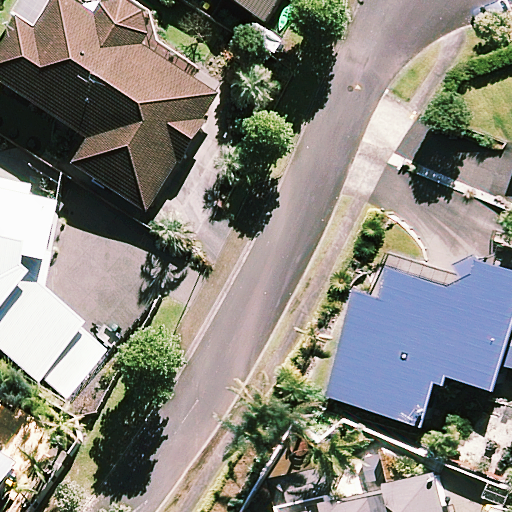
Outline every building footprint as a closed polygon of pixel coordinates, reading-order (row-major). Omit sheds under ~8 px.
[(202,70),(156,41),(157,20),(125,0),(71,0),(69,5),(61,0),(47,0),(0,75),(0,82),(95,143),(78,169),(152,216),(226,100),(196,81),(202,70)] [(229,0),(270,25),(284,0),(229,0)] [(0,347),(64,403),(111,346),(54,294),(70,212),(32,203),(34,189),(0,182),(0,347)] [(511,375),(511,261),(487,253),(476,286),(401,261),(391,290),(375,284),(339,394),(435,426),(453,371),(508,389),(511,375)] [(0,496),(16,471),(0,461),(0,496)] [(278,476),(285,511),(452,511),(446,480),(349,500),(341,463),(278,476)]
